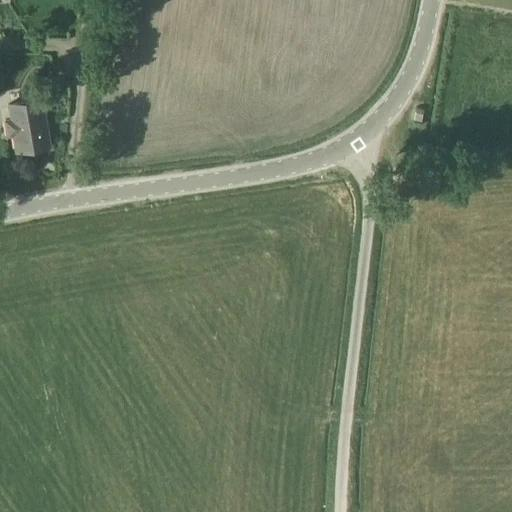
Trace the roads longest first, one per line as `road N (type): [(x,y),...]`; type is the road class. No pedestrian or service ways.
road 1 (unclassified): [(0,214),(258,174),(348,144),(388,112),(428,0)]
road 2 (unknown): [(75,199),(99,0)]
